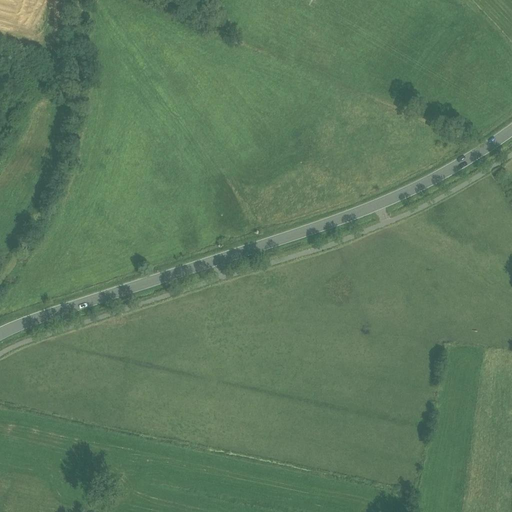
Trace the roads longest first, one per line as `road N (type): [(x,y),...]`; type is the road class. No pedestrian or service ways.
road 1 (secondary): [(0,333),(400,195),(511,129)]
road 2 (track): [(0,282),(59,178),(79,81),(80,0)]
